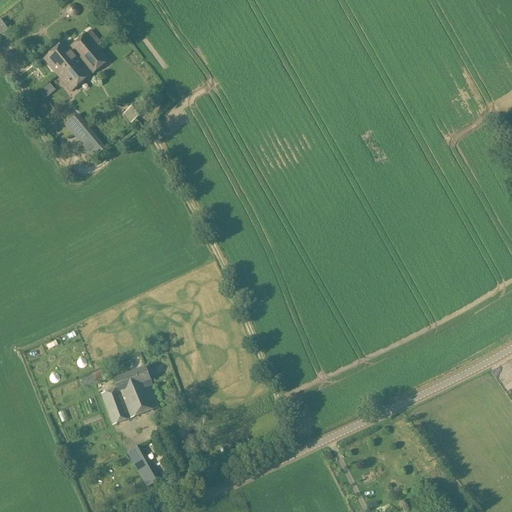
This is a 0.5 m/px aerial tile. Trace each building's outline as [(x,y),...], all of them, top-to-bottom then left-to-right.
[(80,62),(98,48),(87,34),(71,48),(66,42),(44,60),(58,77),(78,60),(80,62)] [(109,61),(98,48),(80,62),(78,60),(58,77),(71,93),(109,61)] [(123,115),(131,124),(145,112),(139,103),(123,115)] [(78,115),(64,125),(93,160),(106,149),(78,115)] [(115,380),(118,389),(101,395),(113,426),(159,408),(149,382),(151,381),(146,368),(115,380)] [(106,369),(92,374),(93,376),(82,380),(85,388),(109,378),(106,369)] [(141,446),(128,454),(147,488),(159,481),(141,446)]
